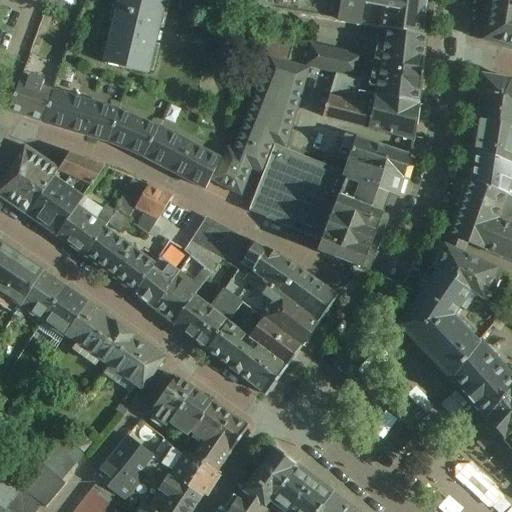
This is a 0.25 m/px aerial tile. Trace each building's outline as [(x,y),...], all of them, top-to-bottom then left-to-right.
[(164,0),(119,0),(104,65),(147,75),(164,0)] [(426,0),(246,0),(245,4),(248,5),(274,10),(334,20),(361,25),(385,29),(422,36),(426,0)] [(511,0),(488,0),(484,35),(492,44),(511,50),(511,0)] [(422,36),(385,29),(385,35),(384,40),(377,76),(358,73),(357,79),(361,80),(359,92),(377,95),(376,97),(417,104),(427,48),(420,46),(421,41),(422,36)] [(292,47),(268,40),(264,56),(268,57),(288,63),(292,47)] [(362,55),(309,43),(304,67),(309,69),(310,69),(336,74),(357,79),(358,73),(362,55)] [(345,174),(286,151),(286,150),(286,151),(287,149),(286,149),(291,132),(292,132),(292,130),(297,112),(298,111),(297,111),(303,93),(303,92),(308,74),(309,74),(309,73),(308,72),(309,69),(304,67),(288,63),(268,57),(266,61),(265,62),(266,62),(261,75),(260,75),(260,76),(260,77),(253,94),(252,95),(253,95),(246,113),(246,112),(245,114),(246,114),(239,131),(238,131),(238,132),(238,133),(232,150),(227,148),(226,150),(225,150),(224,151),(225,151),(221,159),(243,171),(244,168),(251,171),(252,172),(252,171),(263,176),(249,212),(266,219),(266,220),(322,241),(317,253),(361,270),(375,231),(374,231),(381,214),(389,218),(396,198),(397,198),(398,197),(343,177),(345,174)] [(75,68),(62,63),(59,73),(71,78),(75,68)] [(417,104),(376,97),(377,95),(359,92),(361,80),(357,79),(336,74),(329,97),(330,97),(326,107),(325,108),(326,109),(324,116),(323,116),(322,117),(414,142),(419,105),(417,104)] [(511,81),(510,81),(481,76),(478,117),(511,129),(511,81)] [(44,82),(29,77),(27,83),(20,80),(8,112),(42,124),(53,92),(42,88),(44,82)] [(119,111),(54,92),(53,92),(42,124),(108,143),(119,112),(119,111)] [(157,128),(119,112),(108,143),(142,158),(157,128)] [(511,129),(478,117),(473,151),(511,166),(511,159),(511,156),(511,129)] [(212,156),(158,127),(157,128),(142,158),(197,186),(205,191),(209,182),(220,160),(212,156)] [(331,137),(319,129),(313,150),(324,154),(331,137)] [(410,157),(349,137),(344,139),(337,158),(349,162),(403,180),(410,157)] [(58,170),(24,147),(0,188),(0,198),(27,216),(52,181),(54,177),(58,171),(58,170)] [(511,166),(473,151),(468,180),(506,195),(511,181),(511,166)] [(104,168),(69,155),(58,170),(58,171),(91,187),(104,168)] [(220,160),(209,182),(211,183),(211,182),(232,193),(233,194),(234,194),(243,171),(221,159),(220,160)] [(403,180),(349,162),(345,174),(343,177),(398,197),(403,180)] [(83,199),(54,177),(52,181),(27,216),(56,237),(76,209),(83,199)] [(511,197),(506,195),(468,180),(448,237),(467,245),(510,262),(511,261),(511,197)] [(131,183),(113,212),(114,213),(127,222),(135,209),(145,191),(131,183)] [(95,222),(76,209),(56,237),(85,258),(104,229),(104,228),(104,229),(107,224),(114,213),(113,212),(105,207),(95,222)] [(127,222),(114,213),(107,224),(123,235),(130,224),(127,222)] [(158,221),(145,214),(136,230),(148,237),(158,221)] [(237,240),(203,222),(184,252),(210,274),(221,260),(237,240)] [(155,265),(104,229),(85,258),(134,295),(155,265)] [(465,249),(467,245),(448,237),(446,242),(445,247),(463,255),(465,249)] [(237,240),(221,260),(237,271),(241,266),(251,248),(237,240)] [(42,272),(0,243),(0,305),(15,316),(20,308),(42,272)] [(265,249),(255,243),(251,248),(241,266),(251,273),(265,249)] [(463,255),(445,247),(436,271),(470,293),(483,302),(497,270),(463,255)] [(323,287),(299,269),(265,249),(251,273),(319,324),(337,298),(323,287)] [(160,258),(155,265),(155,266),(134,295),(135,295),(134,295),(152,309),(153,309),(153,310),(179,273),(160,258)] [(210,274),(206,279),(224,292),(237,271),(221,260),(210,274)] [(251,273),(241,266),(237,271),(224,292),(242,304),(263,320),(265,321),(301,348),(319,324),(251,273)] [(470,293),(436,271),(399,327),(450,381),(478,344),(454,318),(470,293)] [(42,272),(20,308),(42,323),(65,288),(42,272)] [(179,273),(153,310),(173,326),(193,297),(199,288),(179,273)] [(88,303),(65,288),(42,323),(64,338),(65,336),(88,303)] [(224,292),(210,309),(193,297),(173,326),(207,351),(228,323),(242,304),(224,292)] [(511,296),(503,313),(511,317),(511,296)] [(146,345),(88,303),(65,336),(77,345),(74,350),(95,365),(98,360),(109,368),(104,374),(118,384),(123,378),(146,345)] [(511,317),(503,313),(498,318),(511,327),(511,317)] [(265,321),(263,320),(249,340),(258,346),(287,368),(301,348),(265,321)] [(287,368),(258,346),(253,353),(240,343),(245,336),(228,323),(207,351),(266,397),(287,368)] [(511,389),(511,376),(479,341),(478,344),(450,381),(486,421),(511,389)] [(165,359),(146,345),(123,378),(142,391),(165,359)] [(193,390),(176,378),(149,415),(166,427),(169,424),(193,390)] [(511,389),(486,421),(504,441),(511,432),(511,389)] [(212,403),(193,390),(169,424),(188,437),(191,432),(212,403)] [(248,428),(212,403),(191,432),(204,441),(192,457),(217,472),(230,453),(230,454),(248,428)] [(152,457),(127,438),(111,459),(126,470),(137,479),(138,478),(139,477),(151,457),(152,457)] [(65,440),(55,453),(44,466),(61,482),(83,456),(65,440)] [(173,446),(161,463),(173,471),(185,453),(173,446)] [(274,449),(251,481),(243,492),(265,509),(265,508),(270,502),(296,466),(274,449)] [(192,457),(185,453),(173,471),(169,476),(180,483),(201,497),(217,472),(192,457)] [(161,463),(151,457),(139,477),(153,485),(151,488),(170,502),(180,483),(169,476),(173,471),(161,463)] [(111,459),(95,478),(99,481),(110,490),(126,470),(111,459)] [(61,482),(44,466),(34,479),(56,496),(65,485),(61,482)] [(319,511),(332,493),(296,466),(270,502),(282,511),(319,511)] [(137,479),(126,470),(110,490),(116,495),(125,501),(141,480),(138,478),(137,479)] [(1,479),(0,480),(0,511),(4,511),(19,492),(1,479)] [(34,479),(24,492),(41,505),(46,508),(56,496),(34,479)] [(110,490),(99,481),(91,491),(109,504),(116,495),(110,490)] [(180,483),(170,502),(163,511),(191,511),(201,497),(180,483)] [(35,511),(41,505),(21,491),(14,501),(30,511),(35,511)] [(91,491),(75,511),(103,511),(109,504),(91,491)] [(265,509),(243,492),(229,511),(268,511),(265,508),(265,509)] [(356,511),(332,493),(319,511),(356,511)] [(30,511),(14,501),(8,510),(10,511),(30,511)]
